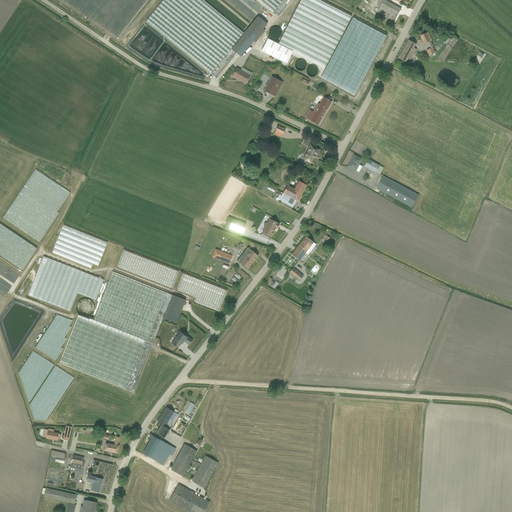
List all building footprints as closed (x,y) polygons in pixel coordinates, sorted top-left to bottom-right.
[(230,51),(252,23),(222,0),(163,0),(145,23),(209,77),(230,51)] [(255,0),(277,17),(291,0),(255,0)] [(387,36),(317,0),(303,0),(281,42),(326,66),(319,79),(355,98),(387,36)] [(392,23),(400,10),(382,0),(380,0),(374,13),(392,23)] [(252,23),(230,51),(239,58),(252,43),(255,45),(265,33),(252,23)] [(419,33),(421,43),(429,41),(426,31),(419,33)] [(434,33),(428,36),(432,46),(439,43),(437,38),(436,38),(434,33)] [(415,44),(407,40),(396,58),(405,63),(410,55),(412,56),(416,50),(413,48),(415,44)] [(430,46),(424,49),(427,54),(433,51),(430,46)] [(229,75),(244,84),(249,76),(234,67),(229,75)] [(264,94),(273,99),(281,84),(272,80),(264,94)] [(304,118),(316,125),(330,102),(322,97),(317,105),(316,104),(311,112),(309,110),(304,118)] [(276,128),(272,135),(280,139),(283,132),(276,128)] [(300,158),(310,164),(319,150),(309,144),(300,158)] [(346,167),(355,171),(362,159),(353,154),(346,167)] [(361,167),(377,174),(380,167),(372,163),(371,165),(363,162),(361,167)] [(417,195),(383,176),(377,187),(412,205),(417,195)] [(280,194),(296,202),(305,186),(296,181),(292,189),(285,185),(280,194)] [(259,232),(269,238),(278,224),(268,218),(259,232)] [(233,220),(229,227),(241,233),(245,226),(233,220)] [(108,242),(63,225),(51,254),(90,269),(92,264),(99,266),(108,242)] [(315,246),(304,237),(290,254),(298,261),(304,253),(307,255),(315,246)] [(231,253),(211,251),(210,260),(231,262),(231,253)] [(245,270),(256,256),(249,251),(238,265),(245,270)] [(142,271),(142,274),(145,273),(145,278),(147,276),(158,280),(153,271),(156,269),(154,269),(152,264),(145,262),(144,268),(139,266),(141,265),(141,263),(139,261),(138,265),(136,261),(134,261),(132,257),(125,256),(125,263),(122,265),(129,271),(133,271),(133,270),(136,270),(136,274),(140,276),(140,268),(144,268),(144,272),(142,271)] [(103,279),(42,259),(29,297),(70,313),(78,292),(96,299),(103,279)] [(303,277),(291,268),(287,273),(299,282),(303,277)] [(112,272),(91,323),(80,318),(61,363),(132,392),(162,320),(172,297),(112,272)] [(216,311),(223,289),(206,284),(204,289),(202,288),(200,293),(197,292),(196,295),(193,295),(191,302),(201,305),(201,306),(216,311)] [(185,303),(172,297),(162,320),(177,325),(185,303)] [(94,311),(94,307),(94,304),(92,301),(87,299),(83,299),(80,301),(78,304),(77,307),(80,313),(82,315),(85,316),(89,315),(92,314),(94,311)] [(189,344),(193,340),(181,331),(172,343),(179,348),(184,341),(189,344)] [(165,426),(174,412),(166,407),(157,421),(162,424),(165,426)] [(171,430),(165,426),(162,424),(157,433),(165,439),(171,430)] [(71,429),(66,428),(63,440),(69,441),(71,429)] [(178,428),(174,434),(181,438),(184,433),(178,428)] [(46,438),(46,439),(57,441),(57,440),(60,440),(61,435),(58,434),(59,433),(54,432),(55,430),(48,429),(48,430),(44,429),(42,437),(46,438)] [(106,443),(104,451),(118,454),(120,446),(118,446),(120,437),(116,436),(114,445),(106,443)] [(151,439),(142,455),(162,466),(167,455),(170,457),(173,453),(174,451),(151,439)] [(197,447),(207,453),(210,447),(200,441),(197,447)] [(198,450),(184,442),(169,468),(183,476),(198,450)] [(52,462),(61,463),(61,455),(52,454),(52,462)] [(81,463),(83,458),(73,455),(70,470),(76,472),(75,478),(76,478),(75,481),(79,482),(84,463),(81,463)] [(191,485),(201,491),(215,464),(206,458),(191,485)] [(85,489),(100,493),(104,479),(89,475),(85,489)] [(169,501),(189,511),(202,511),(209,501),(179,484),(169,501)] [(72,511),(75,494),(47,489),(45,498),(67,502),(64,511),(72,511)] [(79,511),(95,511),(98,502),(82,499),(79,511)]
